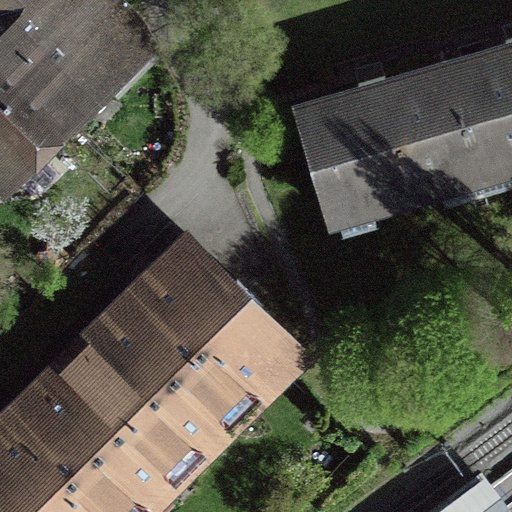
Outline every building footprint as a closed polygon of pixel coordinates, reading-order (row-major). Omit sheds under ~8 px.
[(169,33),(136,0),(0,0),(0,11),(11,23),(0,34),(0,191),(4,196),(169,33)] [(511,44),(435,67),(471,195),(511,182),(511,44)] [(471,195),(435,67),(277,113),(314,240),(471,195)] [(153,511),(318,354),(193,224),(0,408),(0,509),(2,511),(153,511)] [(511,511),(511,509),(485,473),(432,511),(511,511)]
